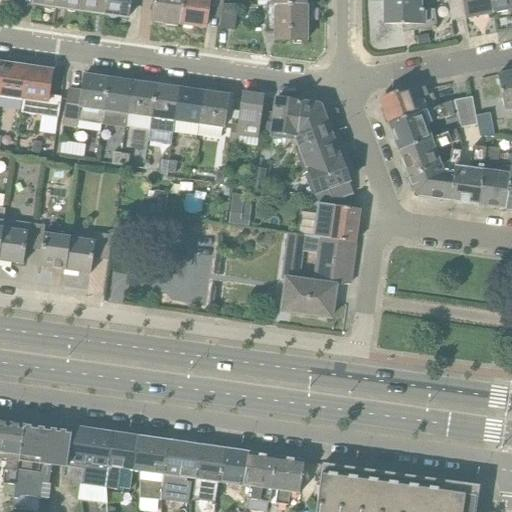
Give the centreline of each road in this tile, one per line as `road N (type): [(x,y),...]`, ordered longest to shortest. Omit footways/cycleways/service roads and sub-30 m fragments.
road 1 (residential): [(0,390),(511,462)]
road 2 (primary): [(0,363),(511,434)]
road 3 (primary): [(511,400),(0,329)]
road 4 (residential): [(359,353),(0,302)]
road 5 (residential): [(343,83),(0,35)]
road 6 (residential): [(343,83),(511,47)]
road 7 (residential): [(378,221),(379,185),(343,83)]
road 8 (residential): [(511,241),(378,221)]
road 9 (residential): [(359,353),(378,221)]
